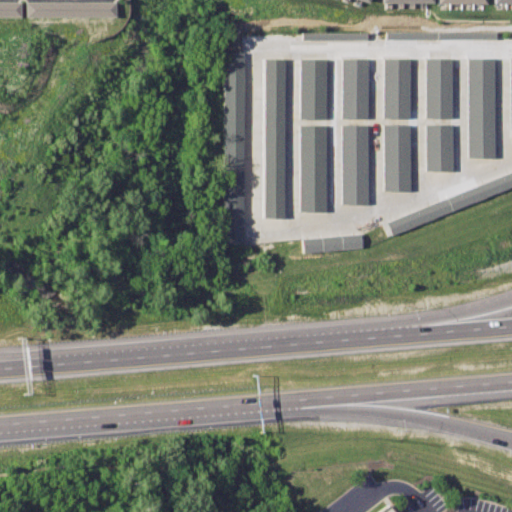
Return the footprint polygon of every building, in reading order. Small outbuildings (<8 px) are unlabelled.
[(0,0),(0,15),(16,16),(16,0),(0,0)] [(110,1),(21,1),(21,16),(110,16),(110,1)] [(392,39),(483,38),(483,30),(392,31),(392,39)] [(305,32),(305,40),(354,39),(354,31),(305,32)] [(238,45),(217,46),(217,239),(238,240),(238,45)] [(278,50),(257,50),(255,207),(277,207),(278,50)] [(424,50),(423,161),(448,161),(449,51),(424,50)] [(318,51),(291,51),(292,202),(319,202),(318,51)] [(338,52),(337,191),(361,192),(362,52),(338,52)] [(467,52),(466,147),(490,148),(492,52),(467,52)] [(379,55),(381,183),(405,183),(404,55),(379,55)] [(382,217),(388,231),(511,182),(511,169),(511,167),(382,217)] [(356,228),(300,233),(302,254),(358,249),(356,228)] [(374,511),(389,511),(383,503),(374,511)]
